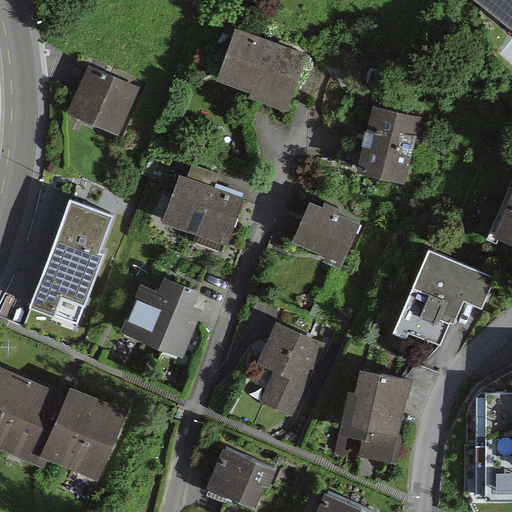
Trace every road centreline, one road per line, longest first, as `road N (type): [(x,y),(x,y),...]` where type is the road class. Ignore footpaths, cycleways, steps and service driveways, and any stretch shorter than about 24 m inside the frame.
road 1 (residential): [(171,511),(196,405),(287,156)]
road 2 (secondary): [(7,0),(22,110),(0,233)]
road 3 (residential): [(421,511),(441,396),(511,323)]
